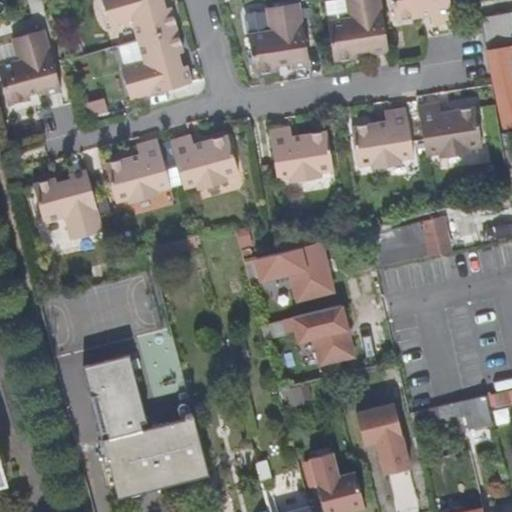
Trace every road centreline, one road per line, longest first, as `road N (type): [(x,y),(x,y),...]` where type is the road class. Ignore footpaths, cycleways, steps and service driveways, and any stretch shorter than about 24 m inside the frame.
road 1 (residential): [(226,102),(465,68)]
road 2 (residential): [(58,109),(66,136),(76,141),(226,102)]
